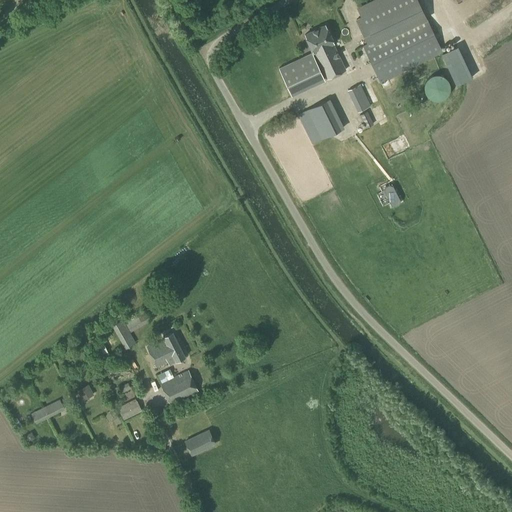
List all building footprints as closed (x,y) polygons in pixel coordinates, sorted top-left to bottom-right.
[(376,0),(357,9),(360,17),(355,19),(367,44),(363,46),(380,82),(441,52),(417,0),(376,0)] [(325,25),(304,35),(313,53),(314,53),(323,73),(326,79),(345,70),(332,43),(333,43),(325,25)] [(451,89),(450,87),(450,84),(449,82),(447,80),(446,79),(443,77),(439,76),(437,76),(433,77),(430,79),(427,81),(426,83),(425,86),(425,88),(425,91),(425,93),(426,95),(428,98),(430,99),(432,100),(435,101),(437,102),(439,102),(442,101),(444,100),(446,98),(448,96),(449,94),(450,91),(451,89)] [(358,112),(370,106),(359,84),(347,90),(358,112)] [(367,92),(373,105),(378,103),(371,90),(367,92)] [(312,144),(344,128),(329,99),(297,115),(312,144)] [(365,128),(373,124),(367,111),(358,115),(365,128)] [(388,184),(385,186),(383,190),(390,205),(395,206),(399,204),(400,200),(393,186),(388,184)] [(128,318),(132,327),(148,319),(144,311),(128,318)] [(168,365),(175,361),(185,356),(172,332),(162,337),(164,339),(146,347),(156,367),(167,362),(168,365)] [(131,336),(121,342),(125,349),(135,343),(131,336)] [(170,404),(198,392),(188,370),(160,383),(170,404)] [(92,392),(88,384),(76,390),(80,398),(92,392)] [(130,389),(127,384),(118,388),(121,393),(130,389)] [(36,424),(64,409),(59,399),(30,413),(36,424)] [(123,420),(141,411),(136,399),(117,408),(123,420)] [(191,456),(209,447),(215,444),(208,430),(202,433),(184,441),(191,456)] [(31,432),(25,435),(29,442),(35,438),(31,432)]
